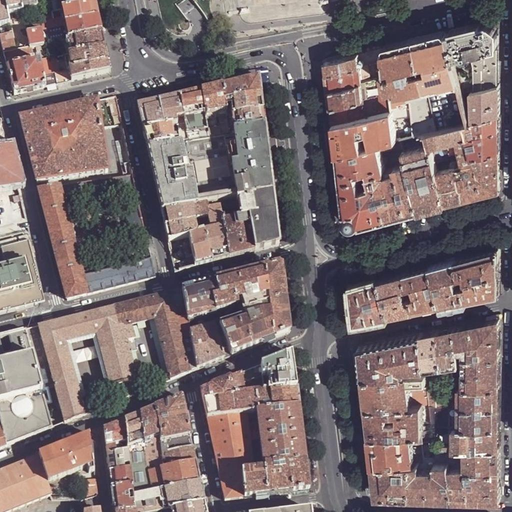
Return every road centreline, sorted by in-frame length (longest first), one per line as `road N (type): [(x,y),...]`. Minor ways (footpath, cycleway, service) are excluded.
road 1 (secondary): [(356,506),(306,0)]
road 2 (residential): [(7,107),(60,312)]
road 3 (residential): [(123,81),(168,285)]
road 4 (residential): [(511,306),(318,336)]
road 5 (secondary): [(272,48),(290,62),(310,216)]
road 6 (secondary): [(343,257),(511,216)]
road 7 (secondary): [(333,494),(318,336)]
road 8 (residential): [(272,48),(285,37),(424,10)]
road 9 (residential): [(356,506),(511,509)]
road 10 (residential): [(168,285),(306,249)]
road 11 (residential): [(318,336),(189,384)]
road 12 (residential): [(189,384),(216,511)]
road 13 (secondary): [(146,76),(272,48)]
